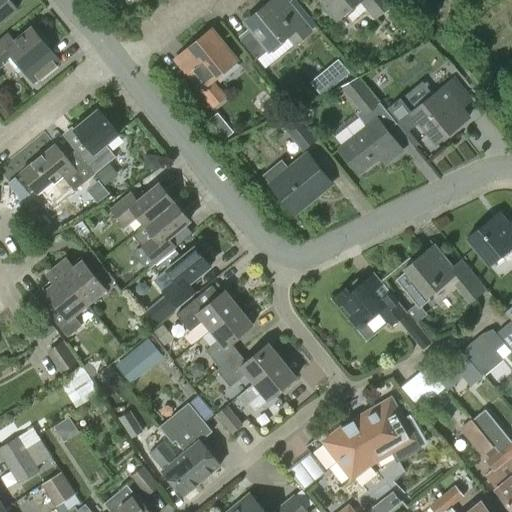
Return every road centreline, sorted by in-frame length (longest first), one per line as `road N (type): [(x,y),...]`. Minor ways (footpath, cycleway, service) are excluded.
road 1 (residential): [(286,254),(262,239),(116,60)]
road 2 (residential): [(511,169),(485,171),(312,254),(286,254)]
road 3 (unclassified): [(339,389),(281,306),(286,254)]
road 4 (residential): [(0,139),(116,60)]
